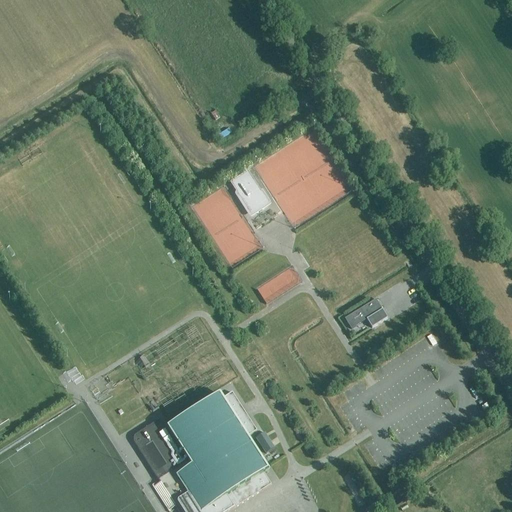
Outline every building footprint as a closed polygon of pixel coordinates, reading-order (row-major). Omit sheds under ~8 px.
[(298,56),(291,59),(299,76),(306,73),(298,56)] [(225,115),(231,112),(227,106),(221,109),(225,115)] [(248,172),(230,183),(252,217),(270,206),(248,172)] [(360,310),(345,320),(351,330),(367,320),(372,329),(387,319),(376,300),(360,310)] [(232,511),(272,487),(264,475),(268,472),(246,438),(256,431),(232,393),(221,399),(218,395),(165,429),(159,420),(135,435),(133,437),(133,440),(134,443),(159,483),(152,487),(168,511),(175,507),(177,511),(232,511)] [(264,433),(256,439),(265,454),(274,448),(264,433)]
